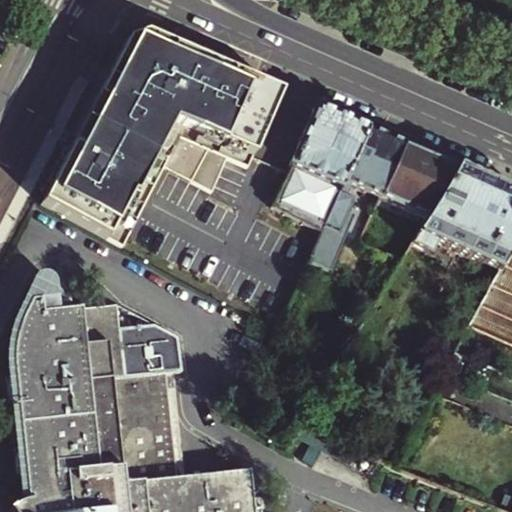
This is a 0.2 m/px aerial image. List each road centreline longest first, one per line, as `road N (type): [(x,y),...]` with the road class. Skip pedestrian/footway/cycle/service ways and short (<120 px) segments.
road 1 (secondary): [(155,0),(511,152)]
road 2 (secondary): [(511,125),(236,0)]
